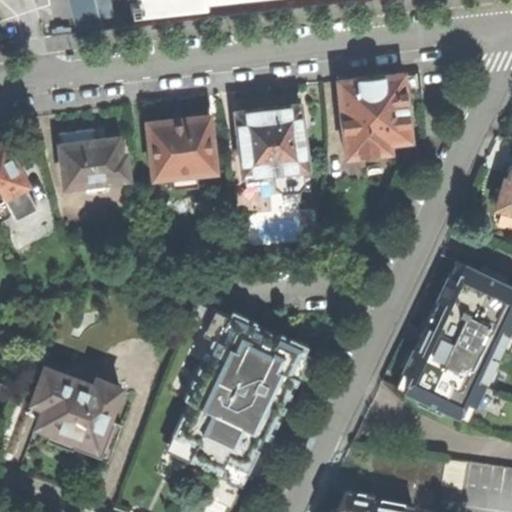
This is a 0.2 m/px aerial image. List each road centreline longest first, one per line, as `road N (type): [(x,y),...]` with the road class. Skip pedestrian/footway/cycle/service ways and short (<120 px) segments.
road 1 (residential): [(293,511),(511,43)]
road 2 (residential): [(0,85),(72,70),(511,22)]
